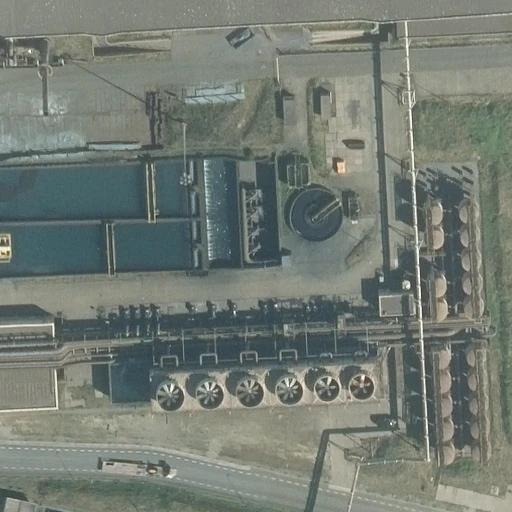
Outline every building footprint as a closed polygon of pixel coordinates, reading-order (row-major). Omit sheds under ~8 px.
[(511,0),(0,0),(0,19),(60,17),(65,16),(67,16),(78,16),(80,16),(89,15),(91,15),(103,15),(105,14),(157,12),(179,11),(226,8),(245,7),(257,7),(261,7),(319,4),(371,1),(373,1),(385,0),(387,0),(390,0),(391,32),(405,32),(415,31),(428,31),(451,29),(467,29),(506,27),(511,26),(511,0)] [(297,93),(285,94),(286,118),(298,118),(297,93)] [(0,273),(24,273),(21,167),(4,167),(4,164),(0,163),(0,273)] [(412,288),(378,290),(378,310),(413,308),(412,288)] [(52,316),(0,318),(0,404),(56,401),(52,316)] [(110,357),(110,401),(319,400),(329,397),(326,397),(357,387),(380,387),(379,353),(374,337),(362,340),(337,341),(332,323),(286,323),(276,326),(252,327),(250,327),(223,328),(192,337),(192,350),(180,354),(120,354),(110,357)] [(0,496),(0,511),(27,511),(30,503),(0,496)]
